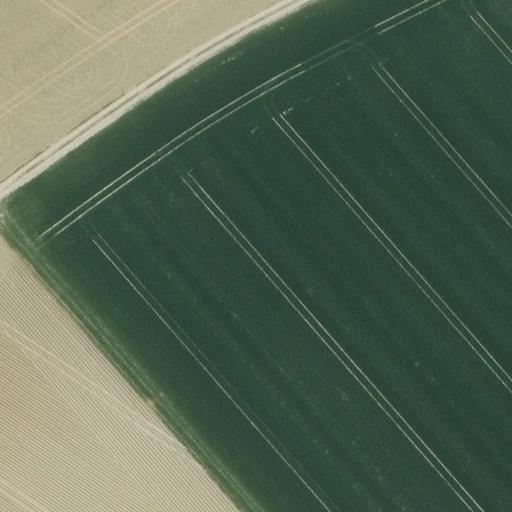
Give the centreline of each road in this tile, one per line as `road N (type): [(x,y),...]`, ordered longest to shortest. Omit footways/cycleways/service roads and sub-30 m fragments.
road 1 (track): [(268,511),(0,206)]
road 2 (track): [(303,0),(197,57),(0,190)]
